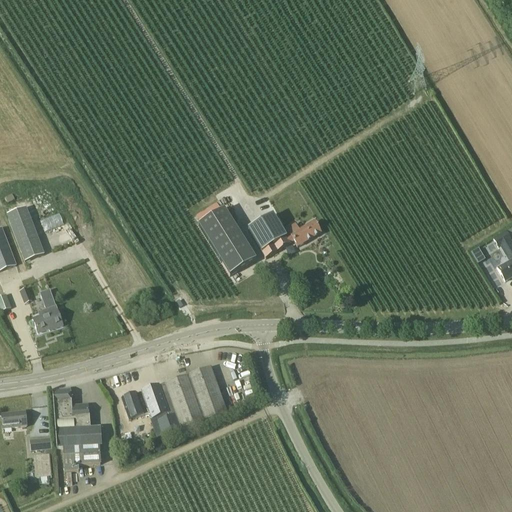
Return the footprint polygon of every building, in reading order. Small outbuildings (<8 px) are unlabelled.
[(26,209),(6,217),(24,264),(45,256),(26,209)] [(223,211),(198,227),(229,278),(255,262),(223,211)] [(43,232),(63,226),(59,214),(39,221),(43,232)] [(260,225),(248,232),(265,260),(277,253),(290,246),(289,245),(282,233),(273,217),(260,225)] [(295,225),(282,233),(289,245),(293,243),(297,249),(312,240),(321,235),(314,223),(305,228),(299,232),(295,225)] [(0,273),(16,267),(2,230),(0,230),(0,273)] [(505,283),(511,278),(511,244),(506,233),(492,241),(498,251),(500,250),(505,259),(501,261),(500,265),(501,266),(497,269),(505,283)] [(39,318),(32,320),(38,336),(49,331),(50,332),(63,328),(56,308),(55,308),(49,292),(40,296),(46,312),(38,314),(39,318)] [(38,295),(32,297),(37,311),(42,309),(38,295)] [(6,297),(0,298),(0,311),(1,314),(11,310),(6,297)] [(187,377),(204,423),(227,415),(210,369),(187,377)] [(158,388),(168,414),(169,418),(175,415),(181,431),(204,423),(187,377),(164,385),(164,386),(158,388)] [(121,401),(129,421),(149,414),(151,420),(168,414),(158,388),(158,387),(142,393),(142,394),(136,396),(136,395),(121,401)] [(56,450),(63,450),(64,473),(78,472),(78,467),(100,466),(99,448),(101,448),(100,429),(89,430),(88,406),(71,408),(70,390),(52,391),(56,450)] [(2,430),(27,428),(25,413),(1,416),(2,430)] [(168,414),(151,420),(158,439),(181,431),(175,415),(169,418),(168,414)] [(30,443),(31,453),(51,451),(50,441),(30,443)] [(32,456),(33,479),(50,478),(49,456),(32,456)] [(29,477),(14,477),(14,498),(29,497),(29,477)]
